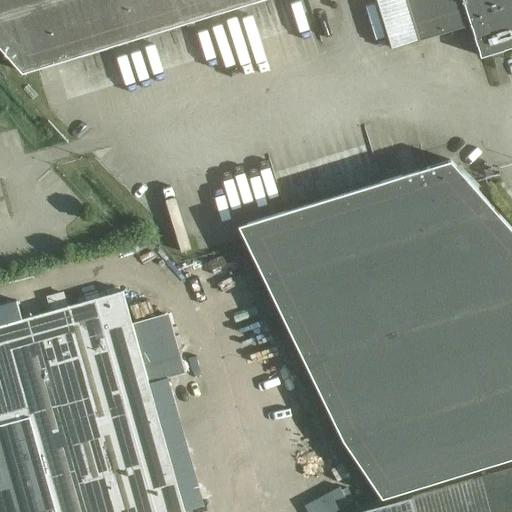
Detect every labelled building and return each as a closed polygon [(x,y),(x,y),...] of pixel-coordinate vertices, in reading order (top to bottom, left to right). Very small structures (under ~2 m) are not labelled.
[(511,0),(0,0),(0,46),(22,72),(254,0),(377,0),(392,48),(471,23),(481,56),(511,46),(511,0)] [(511,228),(451,159),(239,224),(343,439),(382,497),(511,457),(511,228)] [(0,511),(181,511),(185,511),(122,290),(0,324),(0,511)] [(511,511),(511,467),(412,495),(364,508),(365,511),(511,511)] [(332,511),(348,503),(339,486),(304,505),(307,511),(332,511)]
